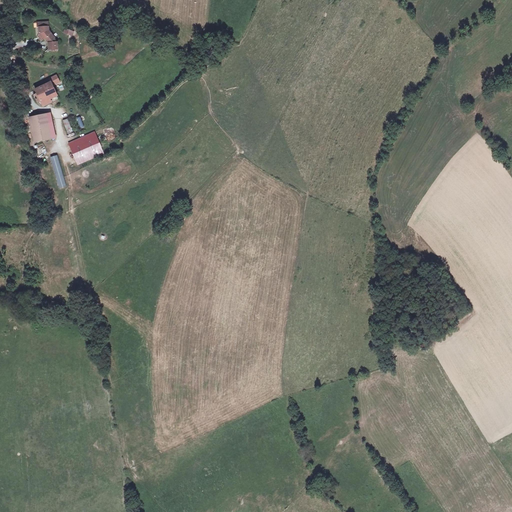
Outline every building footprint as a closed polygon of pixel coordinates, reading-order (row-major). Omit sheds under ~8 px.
[(48,22),(41,23),(41,27),(39,28),(40,34),(38,35),(42,40),(45,37),(46,39),(45,39),(48,43),(49,50),(57,49),(57,43),(56,43),(53,39),(55,38),(49,31),(48,22)] [(49,97),(56,94),(50,82),(53,80),(55,84),(59,82),(56,75),(49,79),(50,82),(35,90),(37,93),(34,95),(36,98),(39,97),(41,101),(42,101),(49,97)] [(33,86),(35,90),(50,82),(49,79),(48,79),(33,86)] [(49,97),(42,101),(44,105),(51,102),(49,97)] [(30,117),(35,142),(51,138),(47,119),(50,118),(49,113),(30,117)] [(69,144),(71,149),(97,138),(95,132),(69,144)] [(75,159),(101,147),(97,138),(71,149),(75,159)] [(101,147),(75,159),(78,165),(104,153),(101,147)] [(56,156),(51,158),(60,187),(65,186),(56,156)]
